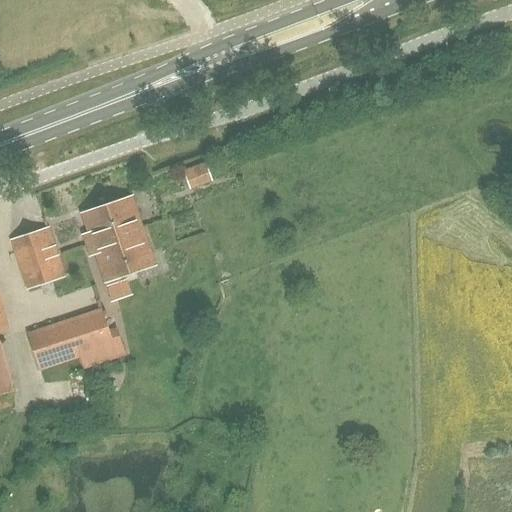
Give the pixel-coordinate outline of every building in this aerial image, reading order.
[(198,188),(222,178),(214,158),(178,173),(182,182),(193,177),(198,188)] [(142,226),(132,198),(83,214),(93,243),(142,226)] [(155,265),(142,226),(93,243),(106,281),(155,265)] [(64,277),(49,232),(48,229),(13,242),(28,289),(64,277)] [(102,310),(28,335),(39,368),(81,354),(85,366),(125,352),(121,340),(113,343),(102,310)] [(0,395),(14,391),(0,338),(0,395)]
